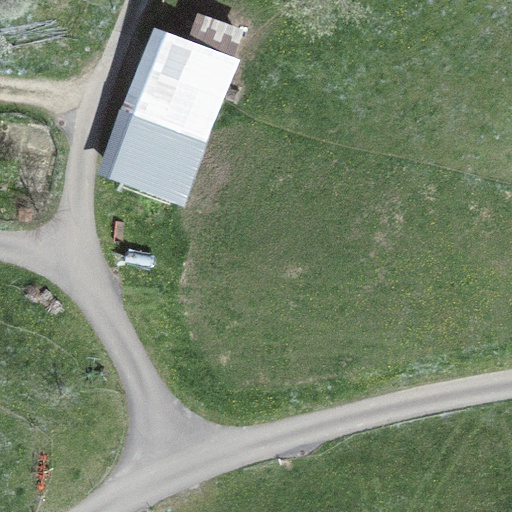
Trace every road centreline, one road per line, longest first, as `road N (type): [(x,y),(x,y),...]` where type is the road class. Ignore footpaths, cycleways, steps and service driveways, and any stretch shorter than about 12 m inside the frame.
road 1 (track): [(140,0),(107,71),(85,147),(78,256),(187,466)]
road 2 (track): [(511,386),(412,402),(197,461),(90,511)]
